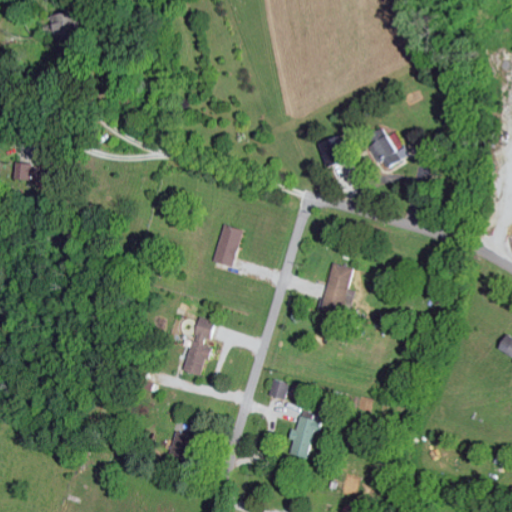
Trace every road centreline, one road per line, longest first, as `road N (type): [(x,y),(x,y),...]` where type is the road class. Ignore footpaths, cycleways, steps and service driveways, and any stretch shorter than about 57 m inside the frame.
road 1 (residential): [(217,511),(304,219),(327,201)]
road 2 (residential): [(511,268),(434,232),(327,201)]
